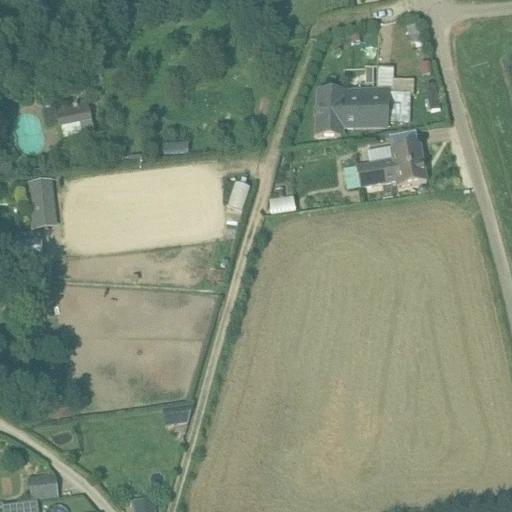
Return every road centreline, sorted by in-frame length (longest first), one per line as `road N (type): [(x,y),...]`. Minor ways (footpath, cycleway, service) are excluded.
road 1 (track): [(169,511),(267,168),(311,44)]
road 2 (unclassified): [(511,306),(434,12)]
road 3 (track): [(109,511),(0,424)]
